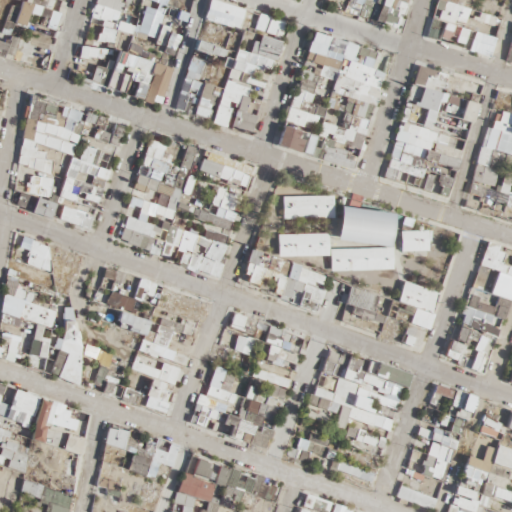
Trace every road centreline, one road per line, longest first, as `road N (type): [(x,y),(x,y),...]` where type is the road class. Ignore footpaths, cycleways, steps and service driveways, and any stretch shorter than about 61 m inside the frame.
road 1 (residential): [(0,212),(511,395)]
road 2 (residential): [(0,68),(20,81),(511,235)]
road 3 (residential): [(100,403),(401,511)]
road 4 (residential): [(254,0),(511,81)]
road 5 (residential): [(438,511),(511,311)]
road 6 (residential): [(511,11),(451,214)]
road 7 (residential): [(365,187),(422,0)]
road 8 (residential): [(308,0),(259,153)]
road 9 (residential): [(203,0),(164,123)]
